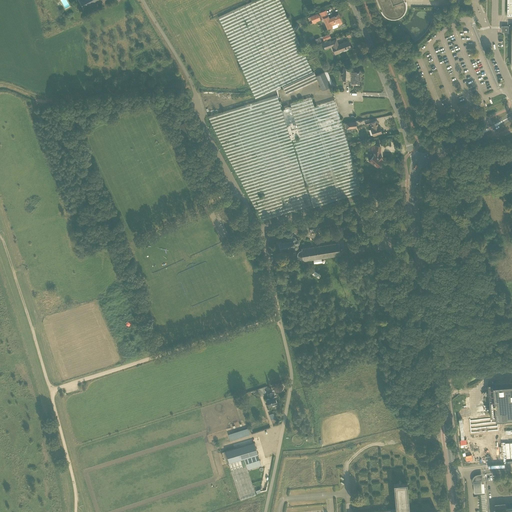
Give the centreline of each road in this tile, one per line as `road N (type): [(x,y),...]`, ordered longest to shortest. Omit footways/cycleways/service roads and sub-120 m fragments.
road 1 (track): [(76,491),(50,390),(279,317)]
road 2 (tertiary): [(458,511),(413,182)]
road 3 (unclassified): [(265,511),(290,369),(258,228)]
road 4 (unclassified): [(258,228),(142,0)]
road 5 (track): [(194,89),(48,96),(0,83)]
road 6 (unclassified): [(417,162),(351,0)]
road 7 (track): [(50,390),(0,236)]
road 8 (unclassified): [(258,228),(413,182)]
